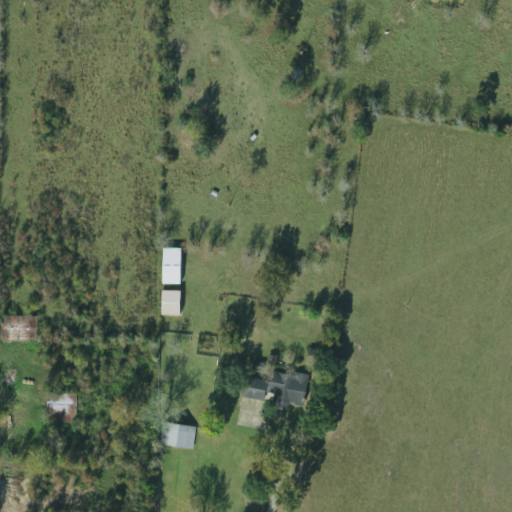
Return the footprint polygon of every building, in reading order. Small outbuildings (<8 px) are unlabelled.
[(163,283),(181,283),(181,247),(163,247),(163,283)] [(180,289),(162,289),(162,315),(180,315),(180,289)] [(1,340),(30,340),(30,315),(1,315),(1,340)] [(302,408),(308,375),(271,368),(269,380),(244,375),(241,394),(273,400),(272,403),(302,408)] [(47,392),(47,422),(77,422),(77,392),(47,392)] [(160,445),(193,447),(194,425),(162,423),(160,445)]
